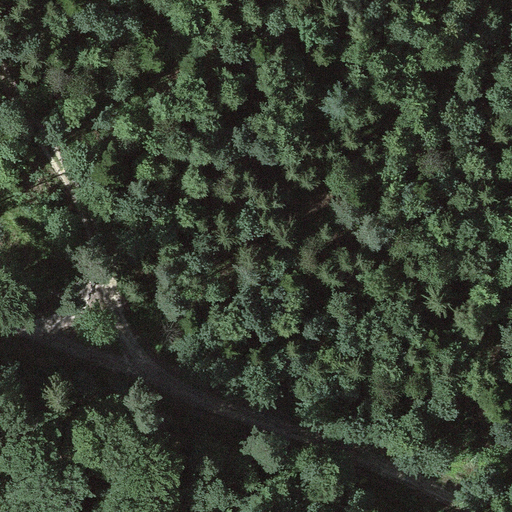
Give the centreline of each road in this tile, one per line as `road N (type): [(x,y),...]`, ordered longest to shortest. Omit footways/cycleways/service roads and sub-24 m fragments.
road 1 (track): [(39,323),(503,511)]
road 2 (track): [(39,323),(79,302),(90,282),(90,238),(0,61)]
road 3 (track): [(386,468),(511,475)]
road 4 (track): [(154,371),(93,262)]
